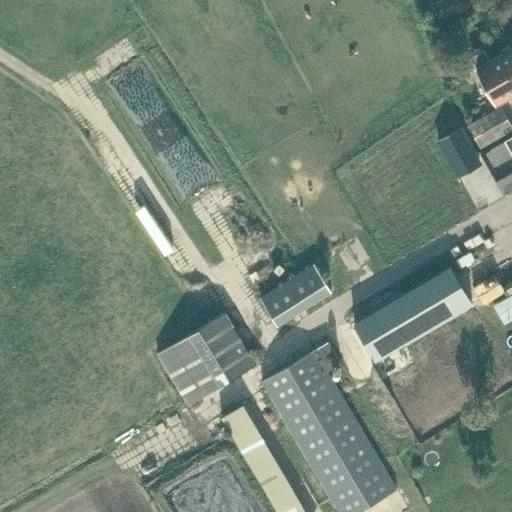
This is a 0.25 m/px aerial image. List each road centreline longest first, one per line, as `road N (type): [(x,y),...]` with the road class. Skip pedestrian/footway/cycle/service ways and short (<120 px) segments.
road 1 (track): [(263,353),(242,314),(67,97),(0,55)]
road 2 (track): [(33,511),(243,391)]
road 3 (track): [(311,511),(243,391)]
